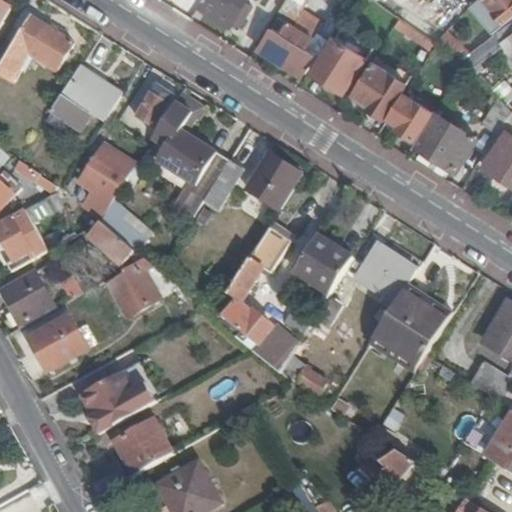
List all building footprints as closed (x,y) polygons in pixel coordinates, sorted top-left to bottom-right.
[(244,5),(247,0),(206,0),(200,11),(229,30),(231,27),(238,32),(251,9),(244,5)] [(285,0),(277,13),(288,20),(294,11),(297,13),(305,0),(285,0)] [(511,0),(482,0),(482,1),(481,0),(478,0),(472,6),(494,35),(503,28),(502,27),(511,20),(511,0)] [(0,23),(8,11),(0,6),(0,23)] [(262,10),(246,35),(258,43),(274,18),(262,10)] [(277,21),(261,48),(290,67),(303,76),(321,48),(309,41),(314,34),(297,23),(292,30),(277,21)] [(398,21),(393,29),(429,53),(434,46),(398,21)] [(33,22),(0,74),(0,77),(13,86),(30,59),(56,75),(73,47),(33,22)] [(446,33),(439,41),(458,59),(467,53),(446,33)] [(483,42),(467,53),(458,59),(467,68),(491,54),(483,42)] [(345,91),(363,65),(332,45),(310,75),(326,85),(329,81),(345,91)] [(261,48),(257,54),(285,74),(290,67),(261,48)] [(382,122),(402,91),(371,71),(354,98),(369,107),(366,112),(382,122)] [(118,99),(78,74),(46,126),(59,135),(65,125),(78,133),(95,109),(107,116),(118,99)] [(501,91),(494,96),(501,102),(511,113),(511,111),(511,89),(505,94),(501,91)] [(151,133),(168,108),(152,97),(135,122),(151,133)] [(194,188),(180,210),(194,219),(203,205),(228,164),(188,139),(205,111),(184,98),(155,143),(167,151),(159,165),(194,188)] [(397,132),(413,142),(431,115),(407,99),(392,123),(400,129),(397,132)] [(493,110),(481,130),(494,139),(506,121),(511,113),(501,102),(493,110)] [(473,144),(436,119),(418,149),(456,172),(473,144)] [(511,142),(504,137),(482,170),(511,189),(511,142)] [(105,149),(91,172),(121,192),(123,189),(136,169),(105,149)] [(269,158),(246,193),(278,213),(300,178),(269,158)] [(228,164),(203,205),(217,213),(242,171),(228,163),(228,164)] [(0,214),(0,215),(23,190),(0,169),(0,214)] [(143,174),(136,169),(123,189),(142,201),(157,176),(146,169),(143,174)] [(58,190),(40,179),(35,187),(48,195),(50,192),(55,195),(58,190)] [(102,185),(86,211),(103,221),(113,205),(119,196),(102,185)] [(64,212),(57,196),(25,214),(26,216),(32,227),(64,212)] [(103,221),(100,226),(101,227),(134,254),(138,258),(150,240),(113,205),(103,221)] [(32,255),(25,239),(35,233),(32,227),(26,216),(0,230),(0,236),(15,265),(32,255)] [(295,238),(275,226),(213,322),(216,325),(222,318),(241,334),(249,341),(262,325),(242,306),(265,269),(273,274),(295,238)] [(89,242),(121,270),(134,254),(101,227),(98,228),(89,242)] [(319,240),(315,246),(328,255),(332,249),(319,240)] [(328,255),(315,246),(296,277),(331,299),(354,263),(332,249),(328,255)] [(378,249),(357,283),(395,309),(407,290),(418,273),(378,249)] [(159,302),(145,275),(153,271),(146,264),(125,276),(126,279),(110,288),(127,319),(159,302)] [(3,295),(20,328),(38,320),(35,316),(41,313),(35,301),(45,296),(35,277),(3,295)] [(73,281),(61,287),(71,305),(82,299),(73,281)] [(383,328),(389,332),(382,343),(376,339),(368,351),(413,379),(426,359),(452,318),(407,290),(395,309),(383,328)] [(41,313),(35,316),(38,320),(41,318),(53,312),(45,296),(35,301),(41,313)] [(342,310),(329,302),(316,323),(329,331),(342,310)] [(511,307),(509,306),(483,347),(511,365),(511,307)] [(295,311),(285,326),(306,339),(316,324),(295,311)] [(49,373),(91,350),(72,318),(30,341),(49,373)] [(222,318),(216,325),(235,341),(241,334),(222,318)] [(276,338),(262,325),(249,341),(242,348),(280,380),(300,348),(279,334),(276,338)] [(161,377),(192,360),(177,328),(146,345),(161,377)] [(389,332),(383,328),(376,339),(382,343),(389,332)] [(239,356),(232,343),(210,355),(217,368),(239,356)] [(511,388),(511,385),(482,366),(469,386),(501,406),(511,388)] [(145,368),(80,391),(96,434),(160,411),(145,368)] [(303,373),(296,386),(317,400),(324,387),(303,373)] [(335,394),(324,387),(317,400),(327,406),(335,394)] [(336,402),(329,413),(351,427),(358,416),(336,402)] [(511,412),(509,411),(481,458),(511,477),(511,412)] [(156,424),(117,446),(135,480),(174,458),(156,424)] [(371,487),(385,496),(411,465),(398,456),(397,456),(382,465),(384,469),(371,487)] [(157,488),(166,506),(155,511),(212,511),(221,507),(199,465),(157,488)] [(288,511),(309,511),(298,489),(281,498),(288,511)]
